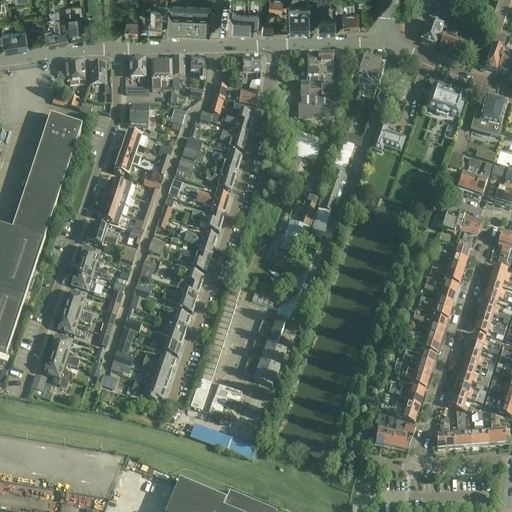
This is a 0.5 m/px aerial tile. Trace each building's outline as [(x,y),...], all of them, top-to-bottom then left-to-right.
[(230,0),(229,23),(229,30),(242,31),(252,32),(253,26),(258,26),(258,10),(260,10),(260,0),(230,0)] [(266,0),(265,9),(268,10),(274,10),(275,12),(278,12),(280,11),(281,11),(281,10),(283,0),(282,0),(266,0)] [(502,0),(498,0),(488,32),(498,36),(499,36),(511,3),(502,0)] [(342,11),(343,31),(349,31),(349,29),(351,29),(350,2),(346,2),(346,5),(342,5),(342,11)] [(354,2),(350,2),(351,29),(353,29),(353,31),(359,30),(358,10),(354,11),(354,2)] [(55,4),(54,7),(55,19),(65,19),(65,14),(65,9),(64,9),(64,4),(55,4)] [(455,8),(445,4),(443,9),(438,8),(431,22),(435,24),(436,26),(429,23),(421,42),(435,48),(442,30),(446,31),(455,8)] [(187,9),(187,7),(169,6),(167,33),(181,34),(182,20),(187,9)] [(485,31),(493,11),(480,6),(472,26),(485,31)] [(211,8),(187,7),(187,9),(182,20),(181,34),(209,35),(211,8)] [(309,7),(289,7),(289,33),(310,33),(309,7)] [(70,8),(65,8),(65,14),(65,19),(66,32),(67,39),(68,39),(79,37),(79,36),(76,20),(70,21),(70,8)] [(333,20),(319,20),(319,34),(336,34),(336,8),(328,8),(329,17),(333,17),(333,20)] [(150,13),(149,33),(158,33),(158,32),(161,32),(161,28),(166,28),(166,18),(162,18),(162,16),(160,16),(161,11),(156,10),(150,10),(150,13)] [(138,32),(149,33),(150,13),(138,12),(138,19),(139,19),(138,32)] [(263,25),(262,36),(272,37),(274,16),(266,15),(265,21),(270,21),(269,26),(263,25)] [(55,26),(53,26),(54,34),(56,34),(66,32),(65,19),(55,19),(55,26)] [(138,20),(125,20),(125,34),(138,34),(138,20)] [(28,47),(26,31),(2,34),(2,35),(0,34),(0,43),(3,43),(4,51),(28,47)] [(56,34),(58,44),(68,42),(68,39),(67,39),(66,32),(56,34)] [(47,46),(58,44),(56,34),(54,34),(45,36),(47,46)] [(498,36),(484,70),(496,74),(497,73),(506,51),(509,41),(510,40),(499,36),(498,36)] [(456,42),(444,37),(439,50),(450,54),(452,54),(463,58),(467,48),(456,43),(456,42)] [(505,76),(511,60),(511,42),(509,41),(506,51),(497,73),(505,76)] [(298,121),(306,121),(330,120),(329,99),(332,99),(332,78),(333,78),(333,56),(307,56),(307,79),(309,79),(309,84),(300,84),(300,90),(301,90),(301,108),(298,108),(298,121)] [(363,84),(371,61),(361,58),(361,59),(357,58),(354,65),(358,67),(354,81),(357,82),(355,89),(359,91),(362,83),(363,84)] [(184,79),(184,59),(172,60),(173,93),(179,93),(178,79),(184,79)] [(206,60),(191,59),(190,73),(201,74),(201,81),(205,81),(206,60)] [(251,76),(251,59),(242,59),(242,73),(241,73),(238,82),(246,82),(246,78),(245,78),(245,76),(251,76)] [(251,59),(251,76),(256,76),(256,82),(260,82),(260,76),(260,59),(251,59)] [(145,79),(145,60),(130,60),(130,79),(145,79)] [(84,61),(72,62),(74,83),(74,87),(79,87),(78,83),(85,82),(84,61)] [(385,65),(371,61),(363,84),(362,83),(359,91),(363,92),(366,84),(370,86),(369,89),(376,91),(378,85),(379,85),(385,65)] [(74,83),(72,62),(65,63),(67,84),(70,84),(70,88),(74,87),(74,83)] [(172,89),(172,63),(151,63),(151,93),(171,93),(172,89)] [(106,87),(105,66),(90,67),(91,87),(106,87)] [(216,85),(213,100),(224,102),(227,88),(216,85)] [(441,87),(437,86),(433,87),(426,109),(437,113),(438,112),(447,115),(447,116),(459,120),(466,98),(464,95),(460,94),(457,95),(456,97),(442,92),(442,90),(441,87)] [(191,91),(189,99),(202,101),(203,93),(191,91)] [(258,96),(236,92),(233,104),(256,108),(258,96)] [(55,97),(52,106),(66,109),(66,107),(68,100),(55,97)] [(476,114),(472,131),(489,136),(491,132),(499,134),(507,104),(486,98),(481,115),(476,114)] [(213,100),(209,114),(219,117),(223,103),(213,100)] [(80,111),(80,113),(90,116),(91,116),(93,109),(82,105),(80,111)] [(130,108),(130,119),(149,120),(149,112),(155,113),(155,108),(144,107),(144,108),(130,108)] [(234,111),(231,120),(251,126),(254,117),(248,116),(250,110),(242,108),(240,113),(234,111)] [(174,110),(170,123),(182,127),(186,113),(174,110)] [(210,125),(212,117),(201,114),(199,122),(210,125)] [(83,128),(50,117),(12,232),(0,227),(0,353),(6,356),(83,128)] [(148,132),(149,120),(130,119),(129,129),(143,130),(143,131),(148,132)] [(226,119),(225,124),(229,125),(236,127),(234,131),(249,135),(251,126),(231,120),(226,119)] [(374,145),(371,152),(382,155),(384,148),(400,154),(405,140),(386,134),(388,128),(380,126),(374,145)] [(192,130),(189,139),(195,141),(198,132),(192,130)] [(221,137),(246,144),(249,135),(234,131),(233,136),(222,133),(221,137)] [(128,133),(124,143),(138,147),(145,149),(148,140),(128,133)] [(322,142),(307,137),(294,133),(287,155),(315,164),(322,142)] [(243,154),(246,144),(221,137),(220,142),(230,145),(229,150),(243,154)] [(135,157),(138,147),(124,143),(121,152),(135,157)] [(185,150),(182,158),(194,162),(196,154),(185,150)] [(478,151),(476,159),(493,164),(495,157),(478,151)] [(121,152),(118,162),(132,167),(132,166),(138,168),(141,159),(135,157),(121,152)] [(213,154),(212,159),(215,160),(219,161),(219,160),(239,167),(242,157),(228,153),(226,158),(220,156),(213,154)] [(451,154),(447,167),(459,171),(463,158),(451,154)] [(164,157),(161,166),(167,168),(170,159),(164,157)] [(466,192),(476,161),(470,159),(467,168),(469,169),(466,176),(462,175),(457,191),(463,193),(464,191),(466,192)] [(181,160),(178,168),(191,173),(194,164),(181,160)] [(215,160),(214,164),(217,165),(216,170),(237,176),(239,167),(219,160),(219,161),(215,160)] [(476,161),(466,192),(468,193),(467,194),(473,196),(478,180),(474,179),(477,171),(478,172),(481,163),(476,161)] [(132,167),(118,162),(115,172),(114,175),(123,178),(124,175),(128,176),(132,167)] [(482,181),(478,180),(473,196),(479,198),(480,196),(482,197),(492,167),(486,165),(483,173),(485,174),(482,181)] [(161,166),(158,175),(164,178),(167,168),(161,166)] [(178,169),(175,178),(184,181),(188,172),(178,169)] [(234,185),(237,176),(216,170),(213,178),(213,179),(234,185)] [(319,210),(331,214),(334,215),(347,177),(331,172),(319,210)] [(499,188),(494,203),(501,205),(501,203),(503,204),(510,182),(511,175),(511,173),(507,172),(505,181),(506,181),(503,190),(499,188)] [(456,176),(447,173),(443,184),(452,187),(456,176)] [(511,175),(510,182),(503,204),(505,204),(505,206),(511,208),(511,204),(511,190),(511,191),(511,189),(511,175)] [(207,176),(205,181),(212,183),(210,188),(231,194),(234,185),(213,179),(213,178),(207,176)] [(145,180),(143,187),(152,190),(158,192),(161,186),(145,180)] [(111,181),(108,191),(128,198),(132,185),(126,183),(125,186),(111,181)] [(173,182),(171,190),(180,193),(182,185),(173,182)] [(152,190),(147,204),(153,206),(158,192),(152,190)] [(171,190),(168,197),(177,200),(180,193),(171,190)] [(108,191),(105,200),(124,207),(128,198),(108,191)] [(199,194),(198,199),(227,207),(230,198),(216,194),(214,199),(199,194)] [(298,208),(296,213),(303,216),(298,227),(306,230),(308,231),(310,232),(316,215),(312,214),(318,201),(310,198),(309,199),(306,198),(302,209),(298,208)] [(227,207),(198,199),(196,203),(212,208),(210,212),(224,216),(227,207)] [(102,210),(121,217),(124,207),(105,200),(102,210)] [(147,204),(143,214),(150,216),(153,206),(147,204)] [(164,208),(160,218),(168,221),(172,211),(164,208)] [(121,217),(102,210),(98,220),(118,227),(121,217)] [(305,248),(276,318),(288,323),(317,252),(318,251),(319,251),(331,214),(319,210),(306,247),(306,248),(305,248)] [(193,212),(192,217),(194,217),(222,225),(224,216),(210,212),(209,217),(193,212)] [(143,214),(140,223),(147,226),(150,216),(143,214)] [(459,234),(465,218),(459,216),(459,218),(447,214),(442,233),(454,236),(455,233),(459,234)] [(222,225),(194,217),(192,217),(190,221),(206,226),(205,231),(219,235),(222,225)] [(160,218),(157,229),(165,231),(168,221),(160,218)] [(465,218),(459,234),(464,236),(462,243),(459,242),(457,248),(464,250),(473,222),(471,221),(471,220),(465,218)] [(473,222),(464,250),(470,252),(472,246),(470,245),(472,238),(476,239),(482,223),(475,221),(475,223),(473,222)] [(136,222),(134,230),(144,233),(147,226),(140,223),(136,222)] [(308,231),(289,224),(279,252),(298,259),(308,231)] [(92,225),(89,235),(106,240),(106,239),(117,243),(118,237),(106,234),(108,230),(92,225)] [(130,234),(129,240),(134,242),(133,246),(139,248),(142,238),(130,234)] [(187,234),(185,238),(215,248),(218,239),(203,234),(202,239),(187,234)] [(497,265),(501,267),(510,238),(508,237),(509,236),(502,234),(498,248),(502,249),(497,265)] [(89,235),(86,243),(102,248),(103,244),(115,248),(117,243),(106,239),(106,240),(89,235)] [(212,257),(215,248),(185,238),(184,243),(199,248),(197,252),(212,257)] [(510,238),(501,267),(504,268),(510,252),(511,252),(511,238),(511,239),(510,238)] [(152,240),(150,246),(163,251),(165,245),(152,240)] [(150,246),(148,252),(149,253),(161,257),(163,251),(150,246)] [(125,248),(122,258),(133,262),(137,252),(125,248)] [(437,252),(441,254),(467,262),(468,260),(469,260),(471,254),(455,249),(454,253),(438,248),(437,252)] [(80,260),(82,260),(97,265),(103,265),(106,256),(83,249),(80,260)] [(181,252),(180,256),(209,266),(212,257),(197,252),(196,257),(181,252)] [(441,254),(440,258),(451,261),(450,266),(466,271),(468,264),(466,264),(467,262),(441,254)] [(206,275),(209,266),(180,256),(177,263),(187,266),(188,264),(193,266),(191,270),(206,275)] [(121,258),(119,264),(132,268),(134,262),(133,262),(122,258),(121,258)] [(82,260),(79,269),(95,275),(96,274),(106,277),(107,273),(99,271),(99,272),(95,270),(97,265),(82,260)] [(441,267),(440,271),(462,278),(462,276),(464,276),(466,271),(450,266),(449,269),(441,267)] [(492,267),(490,274),(492,274),(491,276),(511,282),(511,278),(505,276),(507,272),(492,267)] [(76,278),(91,283),(94,285),(96,279),(109,283),(110,278),(106,277),(96,274),(95,275),(79,269),(76,278)] [(462,278),(440,271),(438,275),(446,278),(444,282),(461,287),(463,280),(461,280),(462,278)] [(182,277),(181,281),(201,288),(204,279),(190,274),(189,279),(182,277)] [(489,278),(487,284),(502,288),(503,284),(511,287),(511,286),(511,282),(491,276),(491,278),(489,278)] [(75,277),(71,288),(88,293),(94,295),(96,286),(94,285),(91,283),(76,278),(75,277)] [(178,284),(177,290),(198,297),(201,288),(181,281),(180,285),(178,284)] [(116,284),(113,290),(124,293),(126,287),(116,284)] [(434,290),(456,297),(456,295),(458,295),(460,289),(444,284),(443,288),(435,286),(434,290)] [(487,284),(485,290),(487,290),(486,292),(508,299),(509,295),(500,292),(502,288),(487,284)] [(137,287),(133,298),(145,302),(147,303),(151,291),(137,287)] [(434,290),(429,288),(429,289),(425,287),(424,291),(440,296),(439,300),(455,305),(457,299),(455,299),(456,297),(434,290)] [(239,293),(228,289),(224,301),(225,301),(199,380),(211,383),(236,305),(235,304),(239,293)] [(164,296),(173,298),(195,306),(198,297),(177,290),(175,294),(172,293),(166,290),(164,296)] [(284,301),(255,291),(251,302),(279,312),(284,301)] [(484,294),(482,300),(496,304),(498,300),(507,303),(508,299),(486,292),(486,294),(484,294)] [(113,293),(110,303),(120,306),(124,296),(113,293)] [(67,304),(83,309),(86,298),(70,294),(67,304)] [(129,310),(134,311),(142,313),(145,302),(133,298),(129,310)] [(171,303),(169,309),(178,311),(192,315),(195,306),(173,298),(171,303)] [(429,306),(451,313),(451,311),(453,311),(455,305),(439,300),(438,304),(421,299),(419,303),(429,306)] [(482,300),(480,306),(482,307),(481,309),(503,315),(504,311),(495,309),(496,304),(482,300)] [(110,303),(107,314),(117,318),(120,306),(110,303)] [(67,304),(64,313),(81,318),(92,321),(93,317),(81,314),(83,309),(67,304)] [(429,306),(427,310),(435,312),(434,317),(450,322),(452,315),(450,315),(451,313),(429,306)] [(479,310),(477,316),(491,320),(492,317),(501,319),(503,315),(481,309),(481,311),(479,310)] [(64,313),(61,322),(77,327),(79,321),(82,324),(90,327),(92,321),(81,318),(64,313)] [(416,313),(413,322),(418,323),(445,331),(445,329),(447,330),(449,324),(433,319),(432,323),(425,320),(419,318),(420,314),(416,313)] [(107,314),(103,325),(114,328),(116,320),(117,318),(107,314)] [(169,323),(188,329),(191,319),(177,314),(175,320),(159,315),(158,319),(165,322),(169,323)] [(477,316),(475,322),(477,323),(476,325),(505,334),(506,330),(490,325),(491,320),(477,316)] [(126,320),(123,329),(136,333),(139,334),(142,325),(139,324),(131,321),(126,320)] [(273,325),(262,321),(251,354),(250,354),(242,376),(253,379),(260,357),(261,357),(270,330),(271,330),(273,325)] [(277,348),(286,325),(276,321),(253,382),(272,389),(286,351),(277,348)] [(76,332),(77,327),(61,322),(58,332),(79,338),(81,334),(76,332)] [(165,322),(162,331),(170,334),(184,339),(188,329),(169,323),(165,322)] [(418,323),(417,327),(429,331),(428,335),(444,340),(446,334),(444,333),(445,331),(418,323)] [(103,325),(100,336),(110,339),(114,328),(103,325)] [(474,326),(472,333),(486,337),(487,333),(504,338),(505,334),(476,325),(475,327),(474,326)] [(123,329),(120,341),(132,345),(136,333),(123,329)] [(408,333),(407,337),(439,348),(440,346),(442,346),(444,340),(428,335),(426,339),(408,333)] [(181,349),(184,339),(170,334),(169,340),(155,335),(154,339),(159,341),(181,349)] [(471,342),(470,344),(498,353),(499,349),(484,344),(485,340),(471,335),(469,341),(471,342)] [(100,336),(97,346),(107,349),(110,339),(100,336)] [(439,348),(407,337),(404,346),(409,347),(410,343),(424,347),(422,351),(438,356),(440,350),(439,350),(439,348)] [(53,348),(54,349),(54,348),(69,353),(72,343),(56,338),(53,348)] [(120,341),(116,353),(117,353),(128,357),(132,345),(120,341)] [(159,341),(156,351),(177,359),(181,349),(159,341)] [(466,351),(480,356),(481,352),(497,357),(498,353),(470,344),(469,346),(468,345),(466,351)] [(70,363),(79,366),(80,362),(71,359),(71,360),(67,359),(69,353),(54,348),(54,349),(51,358),(56,359),(58,358),(64,360),(64,361),(66,362),(66,363),(68,363),(68,361),(70,362),(70,363)] [(99,349),(95,360),(102,362),(105,351),(99,349)] [(466,351),(464,357),(465,358),(465,360),(486,367),(486,366),(493,368),(493,367),(492,366),(493,364),(487,363),(478,360),(480,356),(466,351)] [(117,353),(113,364),(125,367),(130,369),(134,359),(128,357),(117,353)] [(405,353),(404,357),(434,366),(434,364),(436,365),(438,358),(422,353),(420,358),(405,353)] [(146,358),(144,363),(173,372),(176,362),(156,355),(154,361),(146,358)] [(404,357),(402,361),(418,366),(417,370),(433,375),(435,369),(433,368),(434,366),(404,357)] [(77,370),(79,366),(70,363),(70,362),(68,361),(68,363),(66,363),(66,362),(64,361),(64,360),(58,358),(56,359),(51,358),(49,366),(63,371),(66,372),(67,367),(77,370)] [(462,362),(461,368),(475,372),(476,368),(485,370),(486,367),(465,360),(464,362),(462,362)] [(144,363),(142,368),(157,373),(156,378),(170,382),(173,372),(144,363)] [(94,364),(91,370),(92,370),(99,373),(101,366),(94,364)] [(112,366),(111,371),(122,375),(125,367),(113,364),(113,366),(112,366)] [(47,366),(44,375),(55,379),(53,384),(67,389),(71,374),(66,372),(63,371),(49,366),(47,366)] [(511,370),(497,366),(496,370),(511,375),(511,370)] [(460,376),(488,385),(489,381),(473,376),(475,372),(461,368),(459,374),(460,374),(460,376)] [(91,370),(89,377),(96,379),(99,373),(92,370),(91,370)] [(403,371),(402,374),(428,382),(429,380),(431,381),(433,375),(417,370),(415,374),(405,370),(403,371)] [(511,379),(510,383),(511,383),(511,375),(496,370),(495,374),(511,379)] [(402,374),(401,378),(413,382),(411,386),(427,391),(429,385),(428,384),(428,382),(402,374)] [(144,379),(142,384),(147,385),(166,392),(170,382),(156,378),(148,375),(147,379),(144,379)] [(487,388),(488,385),(460,376),(459,378),(457,378),(455,384),(470,388),(471,384),(487,388)] [(41,394),(46,381),(36,377),(31,390),(41,394)] [(104,377),(100,387),(114,392),(117,382),(104,377)] [(135,382),(131,392),(138,395),(141,384),(135,382)] [(511,383),(510,383),(508,388),(492,382),(491,386),(511,393),(511,383)] [(455,384),(453,390),(455,390),(454,392),(476,399),(477,395),(468,393),(469,392),(470,388),(455,384)] [(166,392),(147,385),(143,396),(149,398),(148,400),(156,403),(157,400),(163,402),(166,392)] [(511,393),(491,386),(490,390),(506,396),(504,400),(511,402),(511,393)] [(398,389),(397,393),(422,401),(423,399),(425,399),(427,393),(411,388),(409,392),(398,389)] [(452,394),(450,400),(464,404),(466,400),(475,402),(476,399),(454,392),(454,394),(452,394)] [(397,393),(395,397),(407,400),(405,404),(422,409),(423,403),(422,403),(422,401),(397,393)] [(487,399),(486,402),(511,410),(511,402),(504,400),(503,404),(487,399)] [(464,404),(450,400),(448,406),(450,407),(449,409),(471,416),(472,410),(463,408),(464,404)] [(511,410),(486,402),(484,407),(500,412),(499,416),(511,420),(511,410)] [(393,405),(391,409),(417,417),(418,415),(420,416),(422,409),(405,404),(404,408),(393,405)] [(417,417),(391,409),(385,407),(384,411),(402,416),(400,421),(416,426),(418,419),(417,419),(417,417)] [(463,448),(460,415),(456,413),(456,420),(458,435),(453,435),(454,451),(461,450),(461,448),(463,448)] [(471,449),(470,434),(466,434),(465,419),(465,416),(460,415),(463,448),(465,448),(465,450),(471,449)] [(480,447),(477,415),(471,419),(471,425),(474,425),(475,434),(470,434),(471,449),(478,449),(478,447),(480,447)] [(491,432),(487,433),(488,448),(495,447),(494,446),(497,446),(494,417),(490,415),(491,423),(491,432)] [(378,431),(375,448),(381,449),(382,447),(384,448),(389,419),(385,418),(378,417),(376,423),(376,425),(378,425),(377,431),(378,431)] [(504,420),(494,417),(497,446),(499,445),(499,447),(509,446),(511,439),(509,438),(508,431),(500,432),(499,423),(504,422),(504,420)] [(385,450),(392,451),(395,435),(391,434),(393,420),(389,419),(384,448),(386,448),(385,450)] [(444,423),(444,427),(446,450),(448,449),(448,451),(454,451),(453,435),(449,436),(448,426),(449,426),(449,420),(444,420),(444,423)] [(395,435),(392,451),(398,452),(399,451),(401,451),(402,453),(407,454),(408,452),(411,443),(405,442),(406,437),(402,436),(404,432),(406,424),(400,422),(397,422),(395,435)] [(441,436),(436,437),(437,452),(444,451),(444,450),(446,450),(444,427),(444,423),(441,422),(440,427),(441,436)] [(406,424),(404,432),(413,435),(416,427),(406,424)] [(482,424),(478,424),(478,428),(480,447),(482,447),(482,448),(488,448),(487,433),(483,433),(482,424)] [(178,485),(129,465),(110,509),(117,511),(273,511),(256,505),(230,494),(227,502),(180,482),(178,485)]
